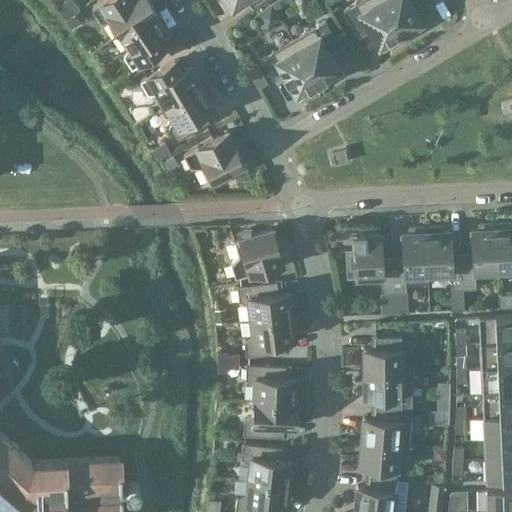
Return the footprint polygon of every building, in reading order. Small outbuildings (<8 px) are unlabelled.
[(110,20),(119,32),(154,9),(148,0),(102,0),(91,8),(99,21),(110,20)] [(265,0),(218,0),(223,7),(227,4),(230,8),(242,0),(252,0),(257,6),(265,0)] [(384,48),(402,38),(379,0),(358,0),(342,9),(355,32),(366,25),(377,46),(382,44),(384,48)] [(379,0),(402,38),(419,28),(417,23),(421,21),(409,1),(410,0),(379,0)] [(154,9),(119,32),(127,45),(122,55),(130,67),(164,45),(157,35),(164,30),(164,31),(165,30),(152,11),(153,10),(154,11),(155,10),(154,9)] [(291,38),(316,81),(323,78),(325,82),(340,73),(326,48),(337,42),(324,20),(291,38)] [(309,85),(316,81),(291,38),(259,57),(271,79),(281,73),(286,81),(286,80),(297,98),(312,90),(309,85)] [(157,92),(165,105),(199,85),(187,64),(186,64),(186,65),(179,69),(173,59),(139,79),(146,92),(157,92)] [(199,85),(165,105),(172,118),(167,128),(175,141),(209,120),(203,110),(210,106),(211,107),(212,106),(199,85)] [(155,106),(140,112),(145,127),(161,122),(155,106)] [(224,130),(225,131),(182,153),(188,166),(199,167),(207,181),(212,178),(215,184),(226,178),(224,172),(241,163),(242,164),(243,164),(225,130),(224,130)] [(153,156),(166,150),(160,138),(147,144),(153,156)] [(331,152),(334,163),(346,159),(343,149),(331,152)] [(510,221),(493,222),(496,268),(511,267),(511,226),(510,226),(510,221)] [(471,259),(460,259),(462,287),(474,287),(473,270),(496,268),(493,222),(477,223),(477,228),(469,228),(469,229),(470,229),(471,259)] [(424,226),(426,272),(449,271),(449,288),(462,287),(460,259),(449,260),(448,231),(449,231),(448,229),(440,230),(440,225),(424,226)] [(404,273),(426,272),(424,226),(407,226),(408,231),(399,232),(400,233),(402,262),(391,263),(392,291),(405,290),(404,273)] [(229,263),(233,277),(280,263),(280,264),(281,264),(270,227),(269,227),(269,228),(250,234),(249,228),(236,232),(238,238),(232,239),(237,255),(229,263)] [(380,291),(392,291),(391,263),(380,263),(378,234),(379,234),(379,233),(363,233),(363,231),(350,232),(351,249),(344,250),(346,276),(379,275),(380,291)] [(249,319),(289,314),(286,289),(285,290),(285,291),(277,292),(275,280),(235,285),(237,300),(247,304),(249,319)] [(511,292),(497,294),(497,306),(511,305),(511,292)] [(511,313),(477,315),(478,339),(511,337),(511,313)] [(292,338),(289,314),(249,319),(251,333),(242,340),(244,355),(284,350),(282,338),(291,337),(291,338),(292,338)] [(463,329),(454,329),(454,343),(464,342),(463,329)] [(362,347),(363,371),(400,371),(400,335),(374,335),(374,347),(364,348),(364,347),(362,347)] [(511,337),(478,339),(479,362),(511,360),(511,337)] [(226,349),(217,350),(217,360),(226,359),(226,352),(226,349)] [(454,356),(455,369),(465,369),(464,356),(454,356)] [(226,359),(217,360),(217,370),(227,369),(227,367),(226,359)] [(511,360),(479,362),(480,386),(511,384),(511,360)] [(252,399),(295,400),(295,399),(294,399),(292,399),(293,376),(292,376),(292,377),(284,376),(284,364),(244,363),(244,378),(253,384),(252,399)] [(465,369),(455,369),(455,382),(465,382),(465,369)] [(400,371),(363,371),(363,396),(364,396),(364,395),(374,395),(373,406),(400,407),(400,371)] [(511,384),(480,386),(481,409),(511,407),(511,384)] [(294,425),(295,400),(252,399),(252,414),(242,419),(241,434),(284,436),(284,423),(293,424),(293,425),(294,425)] [(454,418),(463,419),(464,405),(454,404),(454,418)] [(397,443),(400,407),(373,406),(373,417),(363,416),(363,415),(362,415),(360,440),(397,443)] [(511,431),(511,407),(481,409),(482,433),(511,431)] [(463,432),(463,419),(454,418),(453,432),(463,432)] [(0,511),(121,511),(121,507),(122,507),(121,492),(126,492),(127,494),(131,495),(133,495),(139,487),(139,486),(137,483),(127,482),(125,485),(121,485),(120,469),(119,456),(34,460),(30,459),(0,431),(0,511)] [(511,431),(482,433),(483,456),(511,454),(511,431)] [(397,443),(360,440),(358,464),(359,464),(359,463),(369,464),(368,475),(394,478),(397,443)] [(248,463),(246,478),(286,483),(289,458),(288,458),(288,459),(280,458),(281,446),(241,442),(239,457),(248,463)] [(451,459),(461,460),(462,446),(452,445),(451,459)] [(511,454),(483,456),(484,479),(511,478),(511,454)] [(460,473),(461,460),(451,459),(450,472),(460,473)] [(217,488),(231,490),(232,473),(218,472),(217,488)] [(402,511),(406,479),(394,478),(368,475),(367,486),(357,485),(357,484),(356,484),(353,509),(383,511),(402,511)] [(286,483),(246,478),(245,493),(235,497),(233,511),(273,511),(274,505),(282,506),(282,507),(284,507),(286,483)] [(439,511),(443,482),(431,481),(427,511),(439,511)] [(511,486),(484,488),(485,510),(511,509),(511,486)] [(448,494),(446,507),(456,508),(458,495),(448,494)]
